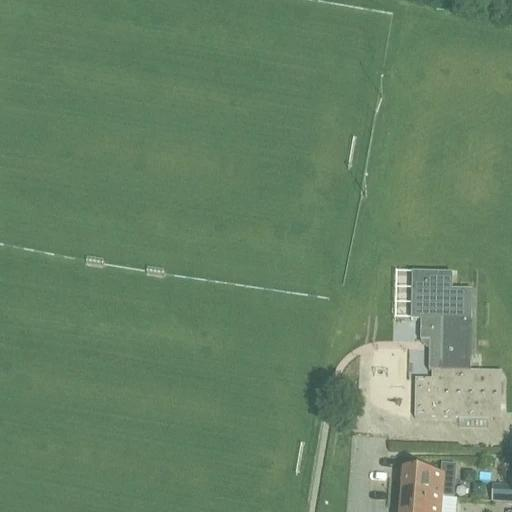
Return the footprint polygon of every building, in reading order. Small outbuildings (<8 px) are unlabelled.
[(411,290),(410,320),(420,321),(419,342),(429,342),(428,372),(431,372),(470,372),(472,291),(450,291),(450,275),(411,274),(411,290)] [(500,373),(470,372),(431,372),(431,380),(415,380),(414,419),(499,420),(500,373)] [(402,473),(400,495),(443,498),(453,499),(455,468),(441,467),(440,476),(402,473)] [(511,489),(493,488),(492,502),(511,503),(511,489)] [(441,511),(443,498),(400,495),(398,511),(441,511)]
